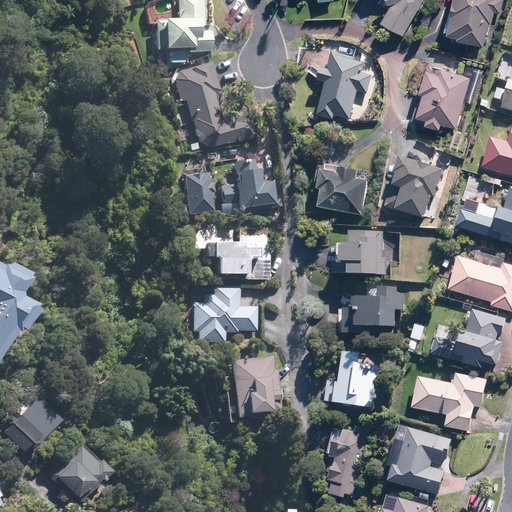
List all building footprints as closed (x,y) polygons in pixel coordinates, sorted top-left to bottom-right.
[(153,22),(154,52),(187,51),(187,53),(211,52),(210,31),(201,32),(201,31),(201,27),(203,27),(202,11),(201,11),(201,1),(200,0),(174,0),(175,22),(153,22)] [(381,24),(404,36),(424,0),(386,0),(389,9),(381,24)] [(453,0),(450,17),(452,17),(447,36),(458,39),(457,41),(484,47),(489,24),(492,25),(495,13),(501,14),(504,0),(453,0)] [(338,41),(322,40),(321,50),(337,51),(338,41)] [(356,59),(332,52),(327,72),(321,70),(318,84),(326,86),(318,117),(333,121),(335,117),(350,121),(358,93),(368,95),(372,77),(363,74),(365,65),(355,62),(356,59)] [(170,81),(171,85),(172,83),(178,103),(183,101),(189,122),(191,122),(197,144),(207,149),(227,143),(228,144),(236,142),(237,143),(255,138),(250,120),(234,124),(231,114),(219,117),(213,94),(219,92),(211,63),(175,72),(170,81)] [(457,129),(471,77),(442,69),(440,75),(433,73),(433,72),(426,70),(420,94),(423,95),(420,105),(417,105),(412,122),(425,125),(425,126),(440,130),(442,125),(457,129)] [(511,82),(509,82),(502,110),(511,112),(511,82)] [(491,139),(483,169),(511,176),(511,133),(509,143),(491,139)] [(419,164),(400,158),(395,173),(397,174),(390,199),(388,198),(385,208),(395,211),(395,212),(424,220),(431,198),(435,200),(443,171),(432,167),(431,168),(419,164)] [(252,161),(231,164),(233,175),(232,175),(233,186),(217,188),(220,206),(217,206),(218,212),(233,210),(233,211),(279,204),(276,181),(257,184),(255,171),(254,171),(252,161)] [(363,217),(368,182),(357,181),(358,173),(339,170),(338,175),(325,172),(326,168),(319,167),(315,190),(318,191),(318,192),(321,193),(318,210),(363,217)] [(206,174),(180,178),(187,216),(212,212),(209,194),(213,193),(211,184),(208,185),(208,183),(209,183),(208,179),(207,179),(206,174)] [(461,211),(456,228),(490,238),(501,241),(500,242),(511,245),(511,188),(510,188),(504,210),(497,208),(497,210),(480,205),(477,216),(461,211)] [(234,244),(200,243),(200,259),(211,260),(210,276),(240,277),(240,280),(266,281),(267,233),(235,232),(234,244)] [(349,245),(343,245),(343,248),(341,248),(341,264),(349,264),(349,276),(380,276),(380,275),(387,275),(387,259),(384,259),(384,233),(349,233),(349,245)] [(501,269),(458,257),(448,291),(492,303),(491,307),(511,312),(511,266),(510,266),(511,264),(506,262),(505,264),(503,263),(501,269)] [(0,356),(27,312),(7,300),(14,288),(0,279),(0,356)] [(343,322),(343,335),(373,335),(373,328),(396,328),(396,310),(403,310),(403,294),(397,294),(398,288),(378,288),(378,299),(362,299),(362,298),(352,298),(352,308),(355,308),(355,310),(344,310),(344,322),(343,322)] [(204,305),(190,304),(189,332),(195,332),(194,343),(223,345),(224,332),(257,333),(258,306),(222,305),(222,295),(204,295),(204,305)] [(502,335),(506,320),(473,310),(466,332),(462,331),(458,344),(436,338),(431,355),(452,361),(454,355),(465,358),(463,365),(482,370),(484,364),(492,366),(492,365),(497,366),(504,343),(497,341),(498,335),(502,335)] [(409,349),(415,351),(418,340),(412,338),(409,349)] [(334,404),(375,409),(380,366),(359,365),(361,355),(343,353),(339,384),(337,383),(337,382),(328,381),(325,402),(334,403),(334,404)] [(271,356),(226,362),(232,420),(280,415),(275,370),(272,370),(271,356)] [(482,408),(487,380),(456,374),(454,385),(419,377),(412,409),(447,416),(445,427),(469,432),(475,407),(482,408)] [(54,420),(33,399),(10,421),(5,416),(0,421),(0,424),(4,428),(0,431),(0,436),(19,456),(26,450),(29,453),(40,443),(36,438),(54,420)] [(354,496),(374,430),(357,426),(355,434),(345,431),(341,443),(335,441),(330,460),(331,461),(328,472),(331,473),(329,482),(333,483),(330,495),(346,499),(346,495),(354,496)] [(447,460),(452,440),(400,426),(389,467),(392,468),(388,482),(439,495),(445,471),(431,468),(433,463),(442,465),(443,460),(447,460)] [(90,466),(74,449),(45,476),(69,500),(71,498),(73,500),(73,499),(77,503),(106,475),(94,462),(90,466)] [(427,511),(429,506),(388,495),(382,511),(427,511)]
